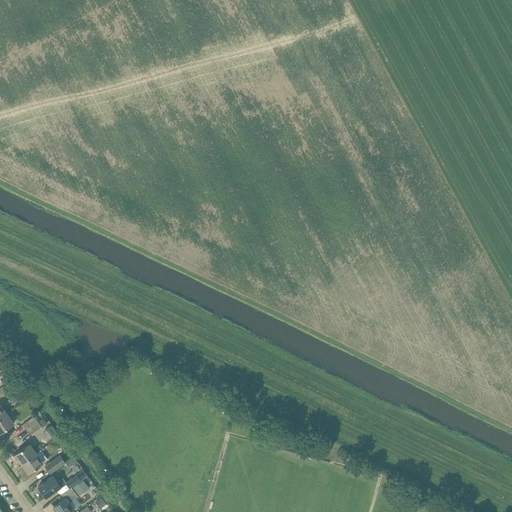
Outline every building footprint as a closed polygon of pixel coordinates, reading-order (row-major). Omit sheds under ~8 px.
[(0,393),(1,396),(13,387),(9,382),(0,388),(0,393)] [(0,433),(7,428),(14,423),(7,414),(0,418),(0,433)] [(26,430),(37,422),(34,417),(23,424),(26,430)] [(50,418),(46,422),(53,430),(57,426),(50,418)] [(41,427),(37,422),(26,430),(30,435),(41,427)] [(60,453),(68,446),(61,436),(53,443),(60,453)] [(20,465),(36,453),(29,444),(22,448),(14,454),(19,460),(18,461),(20,465)] [(68,460),(77,456),(73,448),(64,452),(68,460)] [(24,467),(28,473),(42,463),(44,466),(50,463),(40,450),(36,453),(20,465),(23,468),(24,467)] [(49,473),(65,462),(60,455),(44,466),(49,473)] [(66,483),(70,488),(81,480),(87,475),(87,474),(84,470),(77,475),(76,475),(66,482),(66,483)] [(38,486),(46,498),(66,483),(66,482),(63,478),(57,482),(52,476),(38,486)] [(83,495),(89,492),(85,487),(80,490),(83,495)] [(64,499),(61,501),(53,507),(56,511),(69,511),(73,510),(69,504),(78,497),(71,488),(61,495),(64,499)] [(100,508),(106,503),(101,497),(95,502),(100,508)]
